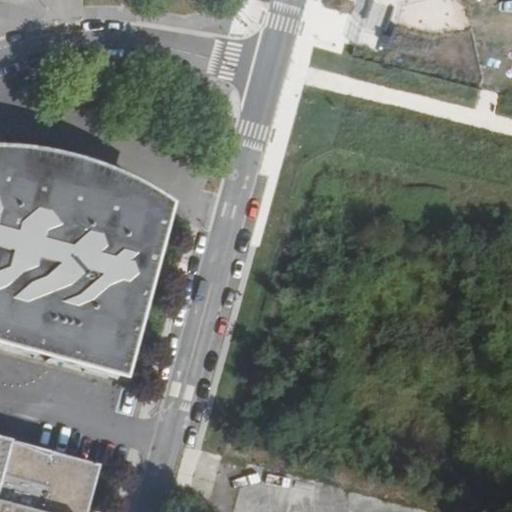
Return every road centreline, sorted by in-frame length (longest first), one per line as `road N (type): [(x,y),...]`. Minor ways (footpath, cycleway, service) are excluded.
road 1 (unclassified): [(149,511),(270,71)]
road 2 (unclassified): [(0,59),(99,42),(270,71)]
